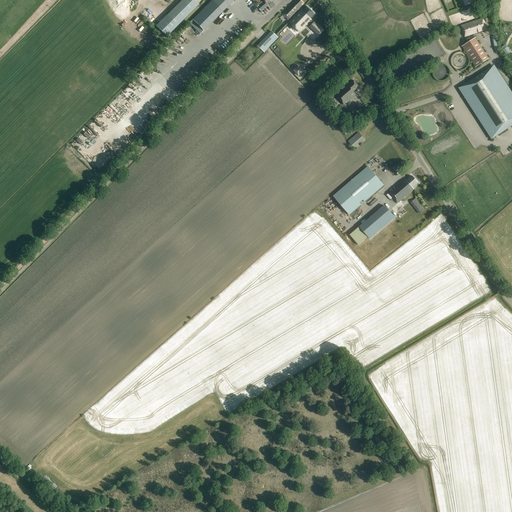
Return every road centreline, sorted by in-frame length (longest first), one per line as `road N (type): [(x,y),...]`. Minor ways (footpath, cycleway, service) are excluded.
road 1 (unclassified): [(511,303),(319,0)]
road 2 (track): [(0,286),(251,33)]
